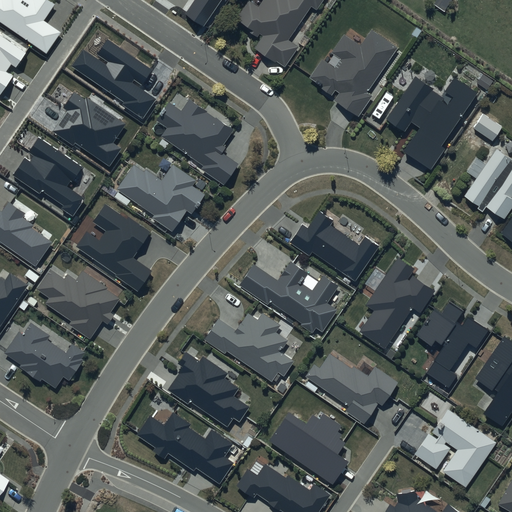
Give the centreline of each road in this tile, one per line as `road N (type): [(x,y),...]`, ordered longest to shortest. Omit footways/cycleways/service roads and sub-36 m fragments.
road 1 (residential): [(69,445),(170,295),(250,203),(296,165)]
road 2 (residential): [(296,165),(332,158),(373,172),(511,287)]
road 3 (residential): [(296,165),(282,119),(247,85),(119,0)]
road 4 (residential): [(206,511),(69,445)]
